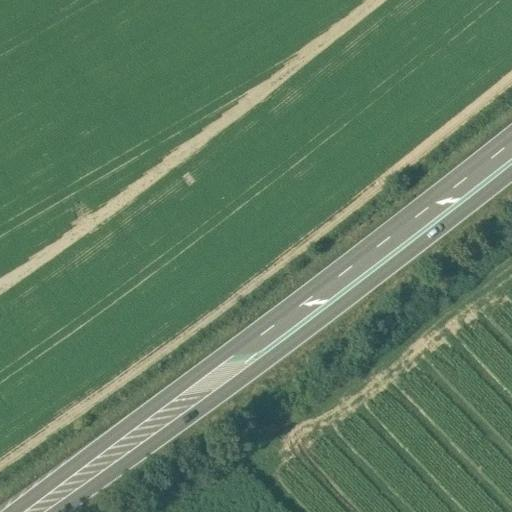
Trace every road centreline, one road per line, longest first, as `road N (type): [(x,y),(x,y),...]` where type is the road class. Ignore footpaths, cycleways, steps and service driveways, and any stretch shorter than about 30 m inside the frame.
road 1 (trunk): [(511,139),(18,511)]
road 2 (trunk): [(54,511),(305,331),(511,165)]
